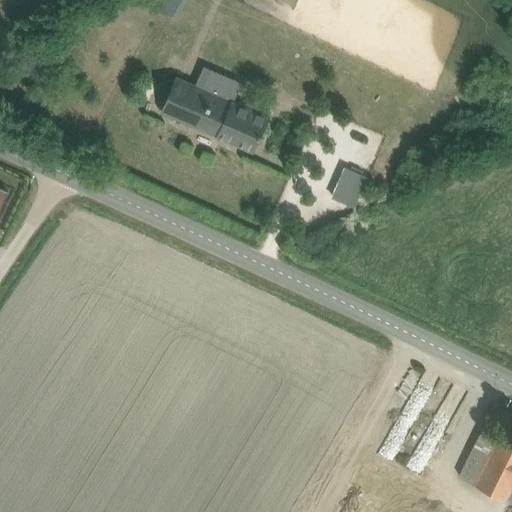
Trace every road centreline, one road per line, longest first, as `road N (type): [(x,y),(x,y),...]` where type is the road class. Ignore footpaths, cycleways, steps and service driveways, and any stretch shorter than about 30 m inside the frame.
road 1 (tertiary): [(66,175),(511,389)]
road 2 (unclassified): [(0,277),(66,175)]
